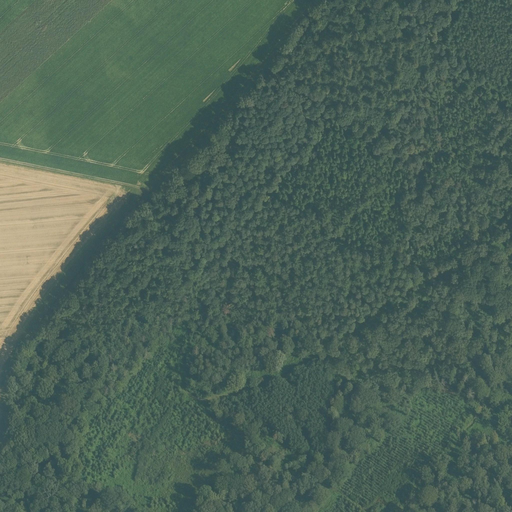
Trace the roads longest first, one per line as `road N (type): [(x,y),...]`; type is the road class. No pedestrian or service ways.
road 1 (track): [(506,237),(420,278),(336,345),(275,380),(195,399)]
road 2 (track): [(506,237),(508,351),(473,427),(407,511)]
road 3 (track): [(148,195),(183,282),(181,375),(195,399)]
road 4 (track): [(0,160),(134,185),(148,195)]
